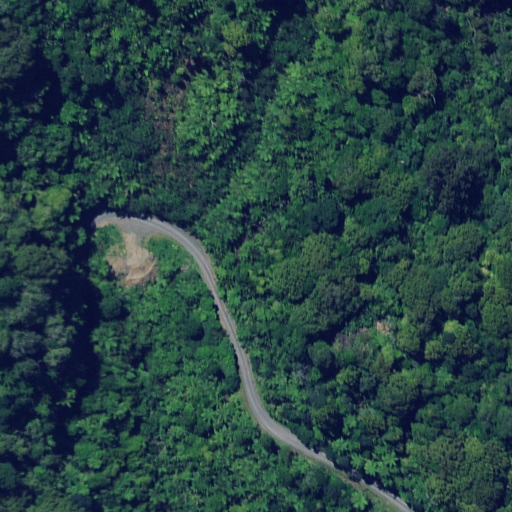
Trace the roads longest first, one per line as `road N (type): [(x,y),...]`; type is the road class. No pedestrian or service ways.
road 1 (unclassified): [(79,0),(132,54),(302,366),(407,511)]
road 2 (unclassified): [(126,511),(71,425),(0,167)]
